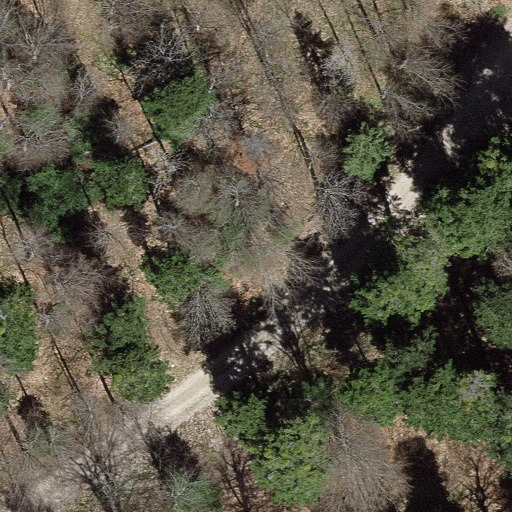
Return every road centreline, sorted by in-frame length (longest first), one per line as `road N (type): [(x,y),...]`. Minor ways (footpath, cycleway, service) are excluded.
road 1 (track): [(82,511),(204,408),(451,145)]
road 2 (track): [(41,511),(39,404),(178,154)]
